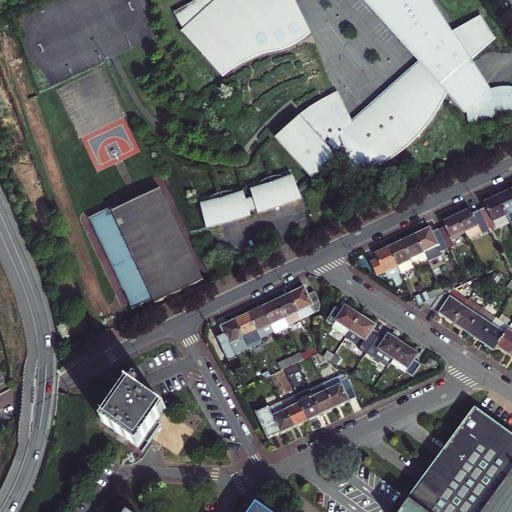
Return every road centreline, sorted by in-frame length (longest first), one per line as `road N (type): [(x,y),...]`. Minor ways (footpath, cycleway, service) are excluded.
road 1 (tertiary): [(0,213),(38,311),(48,365),(36,446),(8,511)]
road 2 (residential): [(473,367),(450,387),(267,474)]
road 3 (residential): [(321,255),(511,165)]
road 4 (residential): [(0,415),(183,318)]
road 5 (residential): [(473,367),(338,278),(321,255)]
road 6 (residential): [(183,318),(267,474)]
road 7 (residential): [(231,484),(126,471),(99,511)]
road 8 (residential): [(183,318),(321,255)]
